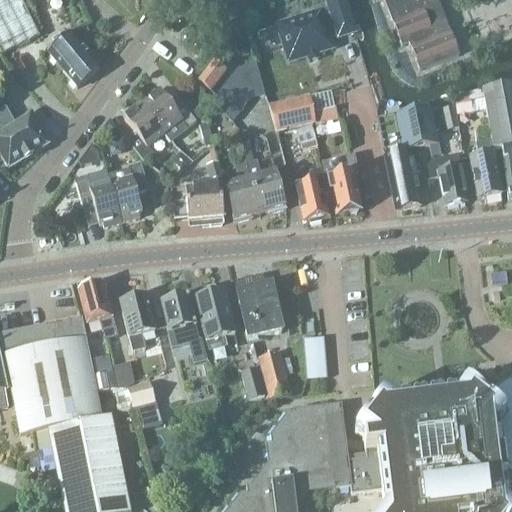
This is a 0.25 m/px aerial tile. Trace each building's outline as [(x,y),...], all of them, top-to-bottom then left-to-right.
[(0,0),(0,49),(3,57),(39,39),(20,0),(0,0)] [(316,56),(332,51),(329,40),(338,37),(338,39),(353,34),(342,0),(336,0),(327,3),(330,12),(321,15),(321,14),(277,28),(288,65),(306,59),(308,65),(309,64),(307,58),(315,56),(317,62),(318,61),(316,56)] [(380,0),(400,50),(407,47),(418,74),(458,59),(435,0),(380,0)] [(47,55),(77,90),(100,71),(70,36),(47,55)] [(198,84),(210,93),(225,74),(213,65),(198,84)] [(256,66),(237,72),(250,102),(264,98),(256,66)] [(226,86),(241,113),(250,102),(237,72),(226,86)] [(178,99),(193,96),(190,83),(175,87),(178,99)] [(241,113),(226,86),(214,101),(232,125),(241,113)] [(511,90),(483,96),(486,113),(493,153),(501,152),(503,163),(508,202),(511,201),(511,90)] [(155,93),(140,105),(164,137),(171,146),(187,133),(186,132),(196,124),(181,104),(172,111),(160,94),(157,96),(155,93)] [(273,135),(311,129),(307,102),(269,109),(273,135)] [(127,119),(124,121),(137,138),(128,145),(143,165),(154,157),(148,149),(164,137),(140,105),(125,116),(127,119)] [(442,113),(447,132),(458,129),(454,110),(442,113)] [(384,157),(395,214),(421,208),(409,153),(438,147),(431,111),(377,123),(384,157)] [(0,135),(0,157),(9,172),(48,148),(30,117),(13,128),(3,112),(0,114),(0,133),(1,135),(0,135)] [(199,128),(204,150),(213,148),(208,126),(199,128)] [(312,129),(311,129),(296,133),(301,153),(317,149),(312,129)] [(479,159),(469,161),(477,202),(502,197),(493,156),(492,157),(490,144),(476,147),(479,159)] [(91,149),(78,166),(81,170),(101,164),(98,155),(91,149)] [(425,173),(428,183),(439,181),(445,209),(467,205),(457,158),(432,163),(425,173)] [(354,159),(322,166),(327,188),(329,188),(335,218),(362,212),(354,177),(358,176),(354,159)] [(276,175),(261,179),(257,164),(245,167),(249,182),(250,182),(259,217),(268,215),(268,217),(286,212),(276,175)] [(207,168),(211,183),(222,180),(218,165),(207,168)] [(249,182),(245,167),(239,169),(236,173),(239,185),(224,189),(234,226),(251,221),(251,219),(259,217),(250,182),(249,182)] [(127,173),(108,178),(121,226),(139,221),(138,217),(142,217),(136,196),(148,193),(141,169),(127,173)] [(312,186),(295,190),(303,225),(329,219),(325,201),(327,201),(321,172),(309,175),(312,186)] [(88,184),(76,187),(83,211),(93,209),(99,229),(103,228),(104,231),(121,226),(108,178),(107,174),(86,179),(88,184)] [(193,193),(185,194),(188,226),(210,224),(210,228),(222,227),(221,223),(223,222),(220,190),(201,192),(200,183),(193,184),(193,193)] [(272,287),(264,289),(262,279),(234,286),(239,306),(238,307),(239,310),(240,310),(248,342),(283,334),(272,287)] [(79,293),(88,327),(100,323),(105,342),(118,339),(104,286),(79,293)] [(201,300),(195,301),(203,331),(206,345),(208,354),(227,350),(224,340),(235,338),(224,294),(218,296),(217,292),(214,289),(202,292),(200,296),(201,300)] [(164,305),(161,306),(168,336),(172,350),(185,347),(189,346),(195,368),(205,365),(207,364),(202,343),(199,344),(188,299),(177,302),(176,300),(173,298),(165,300),(163,303),(164,305)] [(129,340),(133,355),(145,352),(142,337),(155,334),(146,299),(120,305),(128,341),(129,340)] [(80,321),(0,337),(0,370),(5,392),(11,391),(20,438),(47,432),(63,511),(128,511),(110,419),(100,421),(92,379),(89,363),(80,321)] [(324,341),(304,342),(306,382),(326,381),(324,341)] [(258,361),(269,402),(289,396),(278,355),(258,361)] [(92,379),(105,376),(112,375),(108,358),(89,363),(92,379)] [(114,374),(105,376),(108,391),(125,392),(134,385),(129,365),(113,370),(114,374)] [(0,411),(8,410),(5,392),(0,370),(0,411)] [(257,371),(240,375),(248,404),(264,400),(257,371)] [(384,511),(383,511),(511,511),(511,510),(509,508),(507,490),(511,483),(511,382),(510,383),(506,385),(501,388),(493,395),(491,397),(487,402),(484,400),(466,385),(459,395),(394,403),(385,396),(354,436),(362,442),(364,443),(366,463),(348,465),(350,490),(351,498),(382,494),(384,511)] [(150,385),(126,391),(132,413),(155,407),(150,385)] [(295,511),(294,496),(306,483),(324,481),(325,492),(337,491),(337,492),(350,490),(348,465),(341,408),(293,414),(293,416),(286,418),(269,439),(270,447),(264,448),(266,467),(250,489),(245,490),(246,497),(239,498),(227,511),(295,511)]
